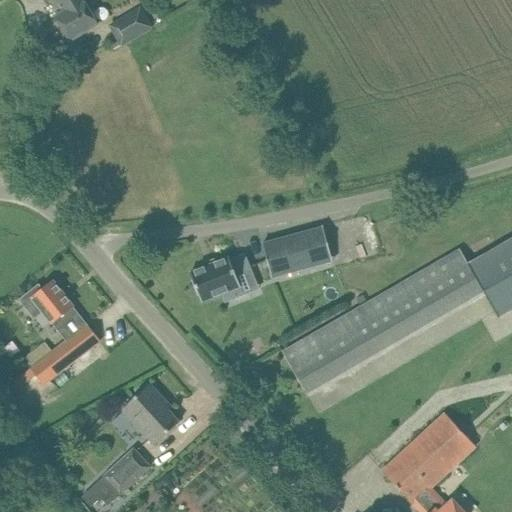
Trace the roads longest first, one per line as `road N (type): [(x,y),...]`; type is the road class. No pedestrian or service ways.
road 1 (unclassified): [(511,159),(399,195),(84,242)]
road 2 (unclassified): [(331,511),(84,242)]
